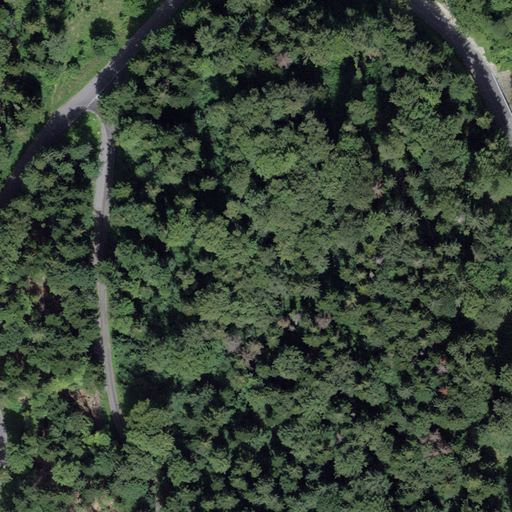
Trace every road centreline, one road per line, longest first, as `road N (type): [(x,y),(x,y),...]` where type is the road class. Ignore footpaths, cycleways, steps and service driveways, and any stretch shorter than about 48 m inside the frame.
road 1 (unclassified): [(94,88),(110,125),(101,261),(111,389),(156,511)]
road 2 (tertiary): [(409,0),(468,52),(511,138)]
road 3 (tertiary): [(0,198),(94,88)]
